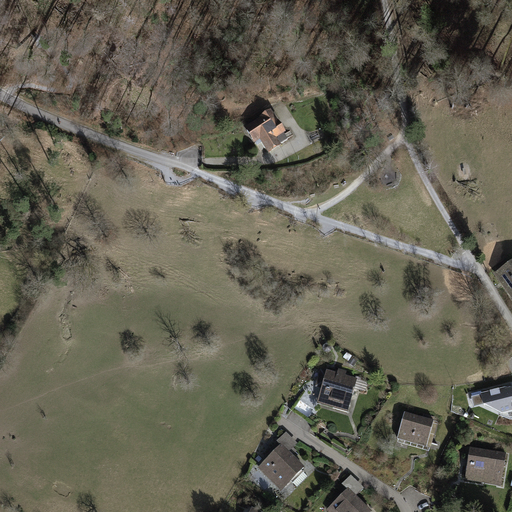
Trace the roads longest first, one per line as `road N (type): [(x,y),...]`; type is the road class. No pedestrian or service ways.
road 1 (track): [(381,0),(407,137),(482,273)]
road 2 (residential): [(406,511),(393,495),(282,422)]
